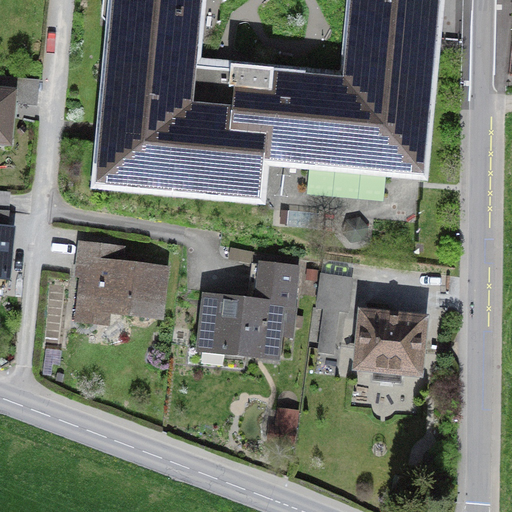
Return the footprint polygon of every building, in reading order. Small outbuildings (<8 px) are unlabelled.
[(437,0),(355,0),(347,85),(191,70),(197,0),(117,0),(99,184),(255,200),(259,162),(420,178),(437,0)] [(17,95),(0,93),(0,149),(12,151),(17,95)] [(13,200),(0,199),(0,215),(12,217),(13,200)] [(18,231),(0,229),(0,285),(13,286),(18,231)] [(111,317),(163,322),(168,275),(122,271),(124,253),(80,248),(76,283),(107,286),(106,294),(79,291),(75,328),(109,331),(111,317)] [(257,304),(207,299),(201,349),(203,349),(202,360),(223,362),(225,351),(275,357),(278,336),(288,337),(290,337),(293,303),(294,303),(298,269),(265,266),(261,304),(257,303),(257,304)] [(321,275),(317,308),(346,312),(351,279),(321,275)] [(424,321),(363,315),(358,367),(418,373),(424,321)] [(322,324),(319,349),(334,351),(337,326),(322,324)] [(295,430),(270,427),(268,441),(293,445),(295,430)]
